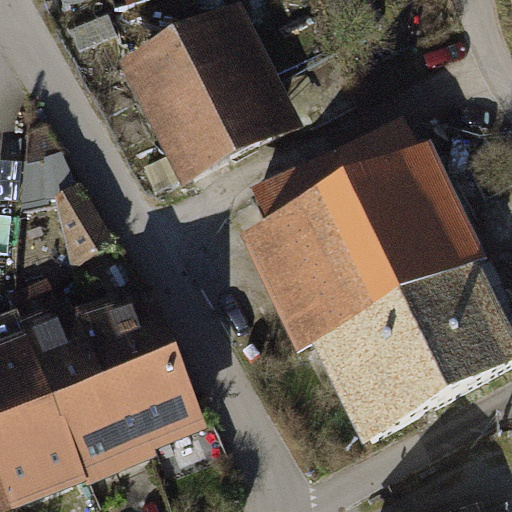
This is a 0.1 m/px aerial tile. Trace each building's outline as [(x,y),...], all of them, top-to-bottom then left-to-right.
[(120,62),(182,187),(304,127),(242,2),(120,62)] [(110,14),(73,29),(83,54),(121,39),(110,14)] [(421,152),(404,119),(251,193),(266,224),(241,236),(299,356),(316,347),(363,442),(434,408),(511,370),(511,335),(477,263),(485,259),(430,147),(421,152)] [(118,244),(81,186),(55,202),(73,273),(118,244)] [(148,305),(85,321),(102,384),(131,459),(143,454),(195,430),(148,305)] [(106,469),(131,459),(102,384),(85,321),(67,328),(62,315),(43,322),(47,333),(28,343),(59,420),(84,477),(106,469)] [(0,487),(8,508),(84,477),(59,420),(28,343),(0,353),(0,487)] [(0,511),(8,508),(0,487),(0,511)]
